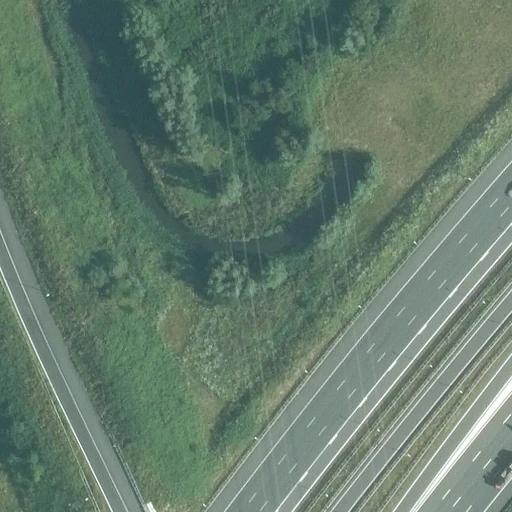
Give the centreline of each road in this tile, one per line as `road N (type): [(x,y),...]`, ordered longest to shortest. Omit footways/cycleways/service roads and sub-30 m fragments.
road 1 (motorway): [(511,203),(261,511)]
road 2 (motorway): [(118,511),(0,250)]
road 3 (motorway): [(337,511),(511,301)]
road 4 (motorway): [(432,511),(511,375)]
